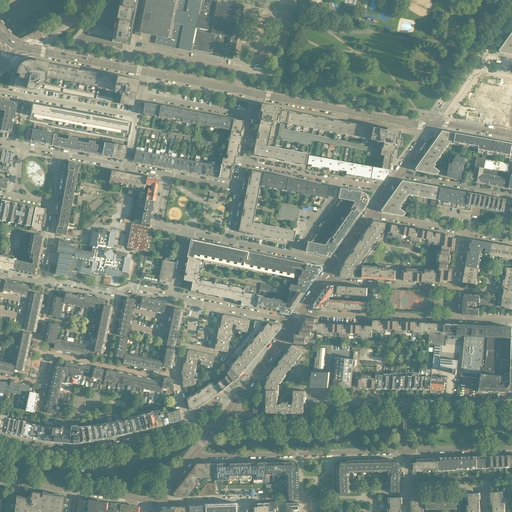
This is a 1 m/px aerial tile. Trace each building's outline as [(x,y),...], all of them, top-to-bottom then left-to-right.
[(138,0),(111,0),(76,40),(112,48),(113,47),(115,47),(115,48),(123,50),(124,44),(129,45),(138,0)] [(179,49),(179,47),(211,53),(212,47),(235,52),(244,7),(239,6),(238,7),(217,2),(218,0),(217,0),(210,0),(207,6),(202,5),(202,0),(141,0),(135,34),(140,36),(141,33),(156,36),(155,39),(154,44),(179,49)] [(511,38),(510,36),(499,51),(500,51),(500,53),(503,53),(505,51),(507,53),(508,51),(510,53),(509,54),(511,54),(511,38)] [(46,76),(49,63),(32,60),(31,60),(29,60),(28,60),(27,60),(26,60),(25,61),(24,61),(23,62),(22,62),(21,63),(21,64),(20,64),(20,65),(19,66),(19,67),(18,67),(18,68),(17,69),(17,70),(16,76),(15,76),(13,87),(27,89),(27,88),(30,89),(31,89),(32,89),(33,89),(34,89),(35,89),(36,89),(37,88),(38,88),(39,87),(40,86),(41,85),(42,84),(43,83),(44,82),(44,81),(45,80),(45,79),(46,76)] [(62,80),(65,66),(49,63),(46,76),(46,77),(62,80)] [(75,83),(78,69),(65,66),(62,80),(75,83)] [(88,85),(91,72),(78,69),(75,83),(88,85)] [(101,88),(104,74),(91,72),(88,85),(101,88)] [(115,91),(117,77),(104,74),(101,88),(115,91)] [(511,80),(482,75),(456,113),(457,117),(511,126),(511,80)] [(133,106),(137,87),(137,86),(137,85),(137,84),(137,83),(136,82),(136,81),(135,81),(134,80),(133,80),(132,80),(131,79),(117,77),(115,91),(115,89),(122,90),(119,103),(133,106)] [(94,95),(63,89),(63,92),(93,98),(94,95)] [(15,102),(0,98),(0,109),(1,110),(1,108),(5,109),(5,110),(16,104),(14,103),(15,102)] [(158,117),(161,105),(149,103),(147,115),(158,117)] [(16,104),(5,110),(6,112),(4,124),(2,124),(0,123),(0,129),(9,132),(9,131),(8,131),(9,130),(10,130),(11,129),(12,129),(12,130),(17,105),(15,105),(16,104)] [(32,105),(30,116),(33,117),(34,114),(90,124),(90,127),(96,128),(96,126),(127,131),(126,134),(129,135),(131,123),(131,122),(130,122),(34,104),(33,104),(32,105)] [(187,122),(189,111),(169,107),(167,118),(187,122)] [(285,123),(288,111),(283,110),(283,111),(281,111),(281,110),(267,107),(267,110),(264,110),(262,118),(262,120),(260,120),(259,126),(271,129),(273,120),(278,121),(280,122),(285,123)] [(197,124),(199,113),(189,111),(187,122),(197,124)] [(303,126),(306,114),(301,113),(301,114),(301,115),(294,114),(294,112),(289,111),(287,123),(303,126)] [(214,127),(216,116),(199,113),(197,124),(214,127)] [(319,130),(322,117),(317,117),(317,118),(310,117),(310,115),(306,114),(303,126),(319,130)] [(230,130),(232,119),(216,116),(214,127),(230,130)] [(336,133),(338,121),(333,120),(333,121),(326,120),(326,118),(326,119),(326,118),(322,117),(319,130),(336,133)] [(241,136),(243,126),(244,121),(232,119),(230,130),(231,130),(229,138),(241,141),(242,136),(241,136)] [(352,136),(354,124),(350,123),(349,124),(347,124),(342,123),(343,122),(338,121),(336,133),(352,136)] [(311,145),(311,140),(367,151),(367,155),(372,156),(375,140),(370,139),(368,147),(284,130),(285,123),(280,122),(277,138),(311,145)] [(368,139),(371,127),(366,126),(365,128),(358,126),(359,125),(354,124),(352,136),(368,139)] [(268,145),(270,132),(271,129),(259,126),(258,132),(259,132),(258,139),(256,139),(255,143),(267,146),(268,145)] [(392,134),(392,131),(379,129),(378,130),(377,130),(377,128),(372,127),(370,139),(375,140),(377,141),(383,142),(393,144),(395,135),(392,134)] [(50,145),(52,132),(47,131),(45,131),(44,131),(42,130),(33,129),(30,141),(50,145)] [(456,133),(443,131),(436,140),(446,146),(447,144),(448,145),(450,143),(454,144),(454,143),(456,133)] [(64,148),(65,139),(57,137),(57,134),(54,133),(51,145),(52,145),(52,144),(55,144),(54,146),(64,148)] [(472,136),(456,133),(454,143),(470,146),(472,136)] [(84,152),(86,143),(77,141),(78,138),(68,136),(68,139),(65,139),(64,148),(70,149),(70,147),(75,148),(75,150),(84,152)] [(481,138),(472,136),(470,146),(479,148),(481,138)] [(112,157),(114,145),(111,144),(112,139),(105,138),(102,155),(105,155),(112,157)] [(237,152),(238,147),(239,145),(240,145),(241,141),(229,138),(226,155),(228,155),(235,156),(238,157),(239,152),(237,152)] [(495,140),(481,138),(479,148),(479,151),(492,154),(495,140)] [(100,148),(101,146),(95,144),(95,141),(89,140),(88,143),(86,143),(84,152),(90,153),(91,151),(93,152),(93,153),(101,155),(102,148),(100,148)] [(436,140),(428,151),(438,157),(439,155),(440,156),(446,149),(444,148),(446,146),(436,140)] [(388,169),(391,155),(393,155),(395,146),(394,146),(393,145),(393,144),(383,142),(380,155),(384,156),(381,168),(388,169)] [(511,143),(504,142),(501,155),(510,157),(511,147),(511,143)] [(124,159),(127,145),(123,145),(121,151),(118,150),(119,144),(115,143),(114,145),(112,157),(124,159)] [(272,159),(274,147),(267,146),(255,143),(253,154),(268,157),(268,158),(272,159)] [(288,162),(291,150),(274,147),(272,159),(277,160),(277,159),(279,159),(284,160),(284,161),(284,162),(288,162)] [(305,166),(307,153),(291,150),(288,162),(293,163),(293,162),(300,163),(300,164),(300,165),(305,166)] [(428,151),(416,169),(416,170),(416,171),(419,171),(421,169),(424,171),(424,169),(426,171),(425,172),(448,176),(449,171),(445,169),(444,170),(442,168),(440,171),(435,167),(436,165),(435,164),(437,160),(436,159),(438,157),(428,151)] [(229,179),(232,165),(233,165),(234,165),(235,156),(228,155),(227,159),(222,158),(221,165),(220,165),(220,166),(218,177),(229,179)] [(324,169),(326,158),(309,155),(307,166),(324,169)] [(461,179),(465,158),(456,156),(455,159),(455,158),(454,164),(450,164),(449,171),(448,176),(461,179)] [(486,159),(482,158),(477,157),(473,181),(504,187),(506,178),(507,176),(508,173),(496,171),(495,173),(492,173),(492,170),(484,169),(486,159)] [(342,172),(343,162),(326,158),(324,169),(342,172)] [(0,170),(9,172),(11,161),(7,161),(6,163),(6,164),(5,164),(4,164),(2,164),(2,165),(0,165),(0,164),(0,170)] [(80,174),(81,167),(80,167),(81,164),(69,162),(66,180),(76,182),(77,179),(75,178),(76,173),(80,174)] [(351,175),(353,163),(343,162),(342,172),(346,173),(345,174),(351,175)] [(370,178),(373,167),(353,163),(351,175),(370,178)] [(384,179),(389,172),(388,170),(388,169),(381,168),(381,169),(373,167),(370,178),(382,180),(384,179)] [(125,185),(127,173),(117,171),(111,170),(109,182),(110,183),(110,181),(113,182),(113,183),(118,184),(118,183),(121,183),(121,185),(122,185),(125,185)] [(247,185),(246,189),(259,191),(260,185),(261,185),(263,173),(252,171),(249,185),(247,185)] [(146,177),(129,173),(127,173),(125,185),(125,186),(127,186),(131,187),(131,189),(144,192),(145,184),(146,177)] [(273,175),(263,173),(261,185),(271,187),(273,175)] [(283,176),(273,175),(271,187),(281,189),(283,176)] [(293,178),(283,176),(281,189),(291,191),(293,179),(293,178)] [(0,187),(4,188),(4,187),(5,187),(5,186),(7,186),(8,179),(3,177),(3,179),(0,178),(0,187)] [(159,179),(153,178),(151,186),(151,189),(157,190),(159,181),(159,179)] [(304,181),(293,179),(291,191),(302,193),(304,181)] [(76,182),(66,180),(62,198),(73,200),(73,196),(72,196),(74,185),(75,185),(76,182)] [(411,193),(413,185),(411,184),(411,182),(403,180),(395,192),(404,199),(405,197),(407,198),(408,196),(409,196),(409,193),(411,193)] [(314,183),(304,181),(302,193),(312,195),(314,183)] [(425,196),(427,185),(413,182),(413,185),(411,193),(414,194),(414,195),(422,197),(423,195),(425,196)] [(327,186),(314,183),(312,195),(325,198),(327,186)] [(439,200),(441,187),(427,185),(425,196),(428,196),(427,198),(432,199),(430,206),(418,203),(417,207),(436,211),(438,200),(439,200)] [(452,207),(455,190),(441,187),(439,200),(438,205),(452,207)] [(354,201),(360,191),(350,190),(350,191),(348,191),(348,189),(340,188),(338,198),(340,199),(354,201)] [(259,191),(246,189),(245,194),(246,194),(247,194),(246,200),(245,200),(245,199),(244,199),(244,204),(256,206),(259,191)] [(466,210),(469,192),(455,190),(452,207),(466,210)] [(333,251),(366,204),(367,201),(367,197),(364,193),(361,192),(360,191),(354,201),(340,199),(340,200),(339,201),(337,200),(331,207),(334,209),(332,211),(330,210),(324,217),(326,219),(325,221),(323,220),(317,227),(320,229),(313,237),(331,250),(333,251)] [(401,205),(404,202),(402,201),(404,199),(395,192),(382,210),(383,211),(383,212),(386,213),(387,210),(390,212),(391,211),(393,212),(392,214),(408,217),(410,215),(415,207),(416,203),(413,203),(406,212),(401,209),(403,206),(401,205)] [(62,198),(59,215),(69,217),(70,214),(68,214),(71,203),(72,203),(73,200),(62,198)] [(140,220),(136,219),(134,218),(134,222),(150,225),(155,201),(145,199),(138,198),(138,201),(144,202),(143,205),(145,206),(142,217),(141,216),(140,220)] [(0,219),(6,221),(10,201),(2,200),(0,207),(0,219)] [(31,226),(35,207),(10,201),(6,221),(31,226)] [(243,216),(241,215),(240,220),(253,223),(253,222),(256,206),(244,204),(243,209),(244,209),(243,216)] [(299,209),(280,205),(277,218),(297,222),(299,209)] [(46,209),(35,207),(31,226),(31,229),(41,231),(46,209)] [(65,231),(67,220),(69,221),(69,217),(59,215),(56,233),(75,237),(76,230),(72,229),(71,233),(65,231)] [(253,223),(240,220),(238,231),(253,233),(253,235),(257,236),(260,224),(253,222),(253,223)] [(341,276),(362,278),(363,265),(362,265),(384,233),(386,223),(374,221),(341,268),(341,276)] [(150,227),(132,224),(127,248),(148,252),(152,234),(148,233),(150,227)] [(276,227),(260,224),(257,236),(262,237),(262,235),(265,236),(269,237),(269,238),(274,239),(276,227)] [(402,236),(407,237),(408,227),(401,226),(400,228),(398,227),(398,225),(390,224),(388,233),(393,234),(392,237),(402,238),(402,236)] [(295,231),(276,227),(274,239),(278,240),(278,238),(293,241),(295,231)] [(320,229),(317,227),(307,241),(305,251),(313,253),(313,252),(316,252),(315,254),(329,256),(333,251),(331,250),(313,237),(320,229)] [(416,229),(408,227),(407,237),(411,237),(410,240),(420,242),(420,239),(424,240),(426,231),(418,229),(418,231),(416,230),(416,229)] [(54,252),(53,258),(52,262),(57,263),(55,274),(68,277),(68,271),(70,272),(77,267),(80,272),(91,274),(96,270),(97,267),(105,269),(104,273),(119,276),(120,271),(128,272),(130,258),(127,257),(127,254),(123,253),(122,255),(116,254),(116,255),(114,255),(114,254),(110,249),(109,248),(110,247),(113,248),(116,233),(105,231),(106,230),(99,229),(98,232),(93,231),(90,246),(92,246),(91,252),(76,249),(76,247),(70,246),(70,242),(64,241),(63,245),(58,244),(56,253),(54,252)] [(434,232),(426,231),(424,240),(429,241),(428,243),(437,245),(438,242),(443,243),(444,234),(436,232),(436,234),(433,234),(434,232)] [(42,246),(44,236),(32,234),(30,243),(42,246)] [(449,235),(444,234),(443,243),(442,249),(450,250),(454,251),(456,238),(448,237),(449,235)] [(493,243),(472,239),(471,239),(471,240),(469,247),(481,249),(482,250),(483,248),(486,249),(485,252),(488,253),(488,254),(491,255),(493,243)] [(191,240),(190,246),(242,256),(241,261),(241,262),(241,261),(243,261),(243,262),(245,263),(246,257),(290,266),(289,272),(294,273),(294,271),(295,269),(299,270),(304,271),(305,264),(191,240)] [(42,246),(30,243),(28,252),(30,253),(40,255),(42,246)] [(500,244),(493,243),(491,255),(497,257),(498,256),(500,256),(499,257),(506,258),(508,246),(502,245),(499,245),(500,244)] [(438,267),(440,267),(448,268),(450,250),(442,249),(440,249),(440,253),(437,253),(436,262),(439,263),(438,267)] [(0,266),(2,267),(1,268),(2,268),(6,269),(7,269),(7,268),(11,269),(14,269),(16,258),(14,258),(14,256),(11,255),(9,255),(8,255),(9,250),(6,250),(5,254),(2,253),(1,256),(0,255),(0,266)] [(468,252),(466,266),(477,268),(480,254),(468,252)] [(40,255),(30,253),(29,256),(30,257),(30,259),(33,259),(32,263),(38,265),(40,255)] [(201,259),(188,256),(185,272),(197,274),(197,275),(201,275),(204,259),(201,259)] [(14,271),(22,273),(25,262),(16,260),(17,258),(16,258),(14,269),(14,271)] [(171,283),(175,262),(162,260),(158,276),(142,273),(141,279),(165,284),(165,282),(171,283)] [(38,265),(32,263),(25,262),(22,273),(34,275),(36,274),(38,265)] [(378,263),(377,266),(377,279),(386,279),(387,269),(387,265),(382,264),(378,263)] [(320,269),(319,267),(310,265),(309,272),(317,273),(320,269)] [(377,279),(377,266),(364,266),(364,265),(363,265),(362,278),(377,279)] [(478,269),(477,268),(466,266),(464,273),(465,273),(465,275),(464,275),(463,282),(475,284),(476,277),(476,275),(477,275),(478,269)] [(448,268),(440,267),(439,273),(439,282),(443,282),(443,280),(451,281),(452,268),(448,268)] [(511,268),(507,267),(506,274),(507,274),(506,276),(503,276),(501,282),(511,284),(511,268)] [(402,280),(420,281),(421,272),(416,271),(417,269),(407,268),(407,271),(402,271),(402,280)] [(317,273),(309,272),(304,271),(299,270),(295,269),(294,271),(294,273),(294,274),(301,276),(314,278),(317,273)] [(396,269),(387,269),(386,279),(395,280),(396,269)] [(425,272),(421,272),(420,281),(439,282),(439,273),(434,272),(435,270),(425,269),(425,272)] [(197,274),(185,272),(183,280),(190,281),(189,283),(190,283),(190,284),(192,284),(190,290),(198,292),(200,279),(197,279),(197,278),(197,275),(197,274)] [(314,278),(301,276),(294,274),(293,279),(298,280),(310,283),(314,278)] [(202,280),(200,279),(198,292),(212,295),(214,282),(214,284),(211,283),(211,282),(207,281),(203,280),(203,281),(201,281),(202,280)] [(215,279),(214,282),(212,295),(227,298),(230,282),(215,279)] [(241,300),(244,287),(240,286),(240,288),(232,286),(232,287),(231,287),(231,286),(230,285),(231,282),(230,282),(227,298),(241,300)] [(511,284),(501,282),(500,289),(504,289),(504,293),(503,293),(502,306),(511,307),(511,284)] [(261,283),(259,290),(270,292),(272,286),(261,283)] [(307,287),(297,285),(290,284),(289,290),(303,293),(307,287)] [(352,295),(352,287),(338,286),(337,294),(352,295)] [(256,307),(258,295),(256,294),(256,296),(253,295),(253,294),(246,293),(245,293),(245,294),(244,293),(244,292),(245,287),(244,287),(241,300),(241,304),(256,307)] [(368,288),(357,287),(356,295),(367,296),(368,288)] [(290,313),(293,308),(285,306),(286,303),(284,302),(281,302),(281,298),(283,289),(278,288),(276,300),(274,311),(288,313),(289,314),(290,313)] [(325,290),(319,299),(323,301),(327,301),(329,301),(329,299),(330,296),(333,297),(333,294),(333,293),(329,292),(325,290)] [(65,294),(64,298),(63,303),(71,305),(70,309),(72,310),(75,295),(73,295),(72,296),(72,295),(72,293),(69,292),(68,295),(65,294)] [(274,311),(276,300),(267,298),(263,297),(264,293),(259,292),(258,295),(256,307),(274,311)] [(77,295),(75,295),(72,310),(73,310),(74,306),(80,307),(79,312),(81,312),(82,309),(84,298),(84,297),(82,296),(82,298),(81,297),(82,295),(78,294),(78,297),(77,297),(77,295)] [(480,295),(469,294),(469,302),(479,302),(480,297),(480,295)] [(52,303),(52,306),(62,308),(63,303),(64,298),(54,296),(53,299),(52,299),(51,303),(52,303)] [(495,298),(480,297),(479,302),(479,305),(495,306),(495,298)] [(287,301),(287,299),(284,299),(284,302),(286,303),(285,306),(293,308),(296,303),(287,301)] [(315,306),(316,307),(327,308),(327,301),(323,301),(319,299),(315,305),(315,306)] [(346,309),(347,301),(329,299),(329,301),(327,301),(327,308),(346,309)] [(366,310),(366,302),(347,301),(346,309),(366,310)] [(113,306),(103,304),(102,304),(101,309),(100,314),(111,316),(112,313),(113,313),(114,310),(112,310),(113,306)] [(62,308),(52,306),(51,309),(50,309),(49,312),(50,312),(50,315),(51,316),(56,317),(55,319),(60,320),(62,308)] [(171,307),(169,316),(181,319),(182,316),(181,316),(183,316),(184,313),(182,312),(182,311),(183,312),(184,309),(171,307)] [(111,316),(100,314),(99,321),(94,320),(94,322),(109,325),(109,322),(111,323),(112,319),(110,319),(111,316)] [(218,328),(217,333),(229,335),(232,324),(236,325),(237,317),(223,315),(222,316),(220,328),(218,328)] [(181,321),(181,319),(169,316),(167,325),(172,327),(179,328),(180,326),(179,326),(179,325),(181,326),(182,322),(180,322),(180,321),(181,321)] [(237,317),(236,325),(235,328),(247,331),(249,320),(237,317)] [(292,338),(292,343),(315,345),(315,340),(315,339),(311,339),(311,331),(317,331),(318,323),(318,319),(313,318),(306,318),(306,323),(306,325),(304,325),(301,325),(300,330),(299,330),(298,330),(297,334),(295,334),(295,338),(293,338),(292,338)] [(367,326),(367,338),(367,337),(367,335),(372,335),(372,331),(372,329),(377,330),(377,331),(377,332),(380,332),(381,332),(386,333),(386,332),(386,330),(391,330),(391,321),(383,320),(383,322),(381,322),(381,320),(373,320),(372,326),(367,326)] [(54,323),(49,322),(48,322),(48,325),(46,325),(46,328),(47,329),(46,332),(57,334),(59,322),(55,321),(54,323)] [(258,352),(279,328),(279,326),(255,321),(253,328),(254,329),(244,341),(258,352)] [(391,321),(391,330),(395,331),(395,332),(395,333),(400,333),(401,333),(404,334),(404,333),(404,331),(409,331),(409,322),(401,321),(401,323),(399,323),(399,321),(391,321)] [(109,325),(94,322),(93,324),(98,325),(97,331),(92,330),(92,331),(107,335),(108,332),(109,332),(110,329),(108,328),(109,325)] [(409,322),(409,331),(413,331),(413,333),(413,334),(416,334),(417,334),(422,335),(422,334),(422,332),(427,332),(427,323),(419,322),(419,324),(417,324),(417,322),(410,322),(410,323),(409,322)] [(317,331),(317,333),(322,333),(322,335),(331,336),(331,335),(331,333),(336,334),(336,325),(336,324),(328,324),(328,325),(326,325),(326,323),(318,323),(317,331)] [(427,334),(429,334),(444,335),(445,323),(439,323),(439,324),(437,324),(436,325),(436,326),(433,326),(433,323),(427,323),(427,332),(427,334)] [(445,323),(444,335),(446,335),(458,336),(458,324),(449,324),(447,324),(445,323)] [(336,325),(336,334),(340,334),(340,336),(349,337),(349,336),(349,334),(353,334),(354,325),(346,325),(346,326),(344,326),(344,324),(337,324),(336,324),(336,325)] [(458,324),(458,336),(464,337),(464,341),(463,351),(461,376),(466,377),(472,377),(480,378),(484,337),(511,338),(511,334),(511,332),(511,327),(499,327),(461,324),(458,324)] [(179,328),(172,327),(167,325),(165,335),(177,337),(178,335),(177,335),(177,334),(179,335),(180,331),(178,331),(178,330),(179,330),(179,328)] [(354,325),(353,334),(358,335),(358,336),(358,337),(361,337),(362,338),(364,338),(367,338),(367,326),(365,325),(365,327),(362,327),(362,325),(354,325)] [(15,338),(15,340),(30,343),(31,340),(32,340),(33,337),(32,337),(32,333),(31,333),(17,330),(17,332),(21,333),(20,339),(15,338)] [(107,335),(92,331),(91,333),(96,334),(94,342),(105,344),(106,341),(107,341),(108,338),(106,338),(107,335)] [(44,341),(54,343),(55,343),(56,338),(57,334),(46,332),(46,335),(44,334),(44,338),(45,338),(44,341)] [(229,335),(217,333),(216,338),(217,339),(216,344),(215,344),(214,349),(226,352),(229,335)] [(428,343),(428,344),(434,345),(433,367),(432,367),(453,369),(453,374),(456,374),(458,360),(440,359),(442,345),(445,346),(446,335),(444,335),(429,334),(428,343)] [(177,344),(178,341),(176,340),(177,340),(177,337),(165,335),(163,345),(174,347),(175,344),(177,344)] [(132,340),(119,337),(117,337),(117,340),(115,340),(115,343),(116,343),(115,346),(126,348),(127,341),(132,342),(132,340)] [(480,378),(479,392),(480,392),(480,391),(507,392),(510,392),(511,338),(484,337),(480,378)] [(30,343),(15,340),(15,342),(19,343),(18,348),(13,347),(13,349),(28,352),(29,349),(30,350),(31,346),(30,346),(30,343)] [(258,352),(244,341),(225,363),(229,367),(237,377),(258,352)] [(105,344),(94,342),(93,346),(92,351),(93,352),(103,354),(104,351),(105,351),(106,347),(104,347),(105,344)] [(292,345),(283,359),(292,365),(295,368),(305,354),(305,346),(292,345)] [(328,387),(332,345),(320,345),(316,345),(315,357),(314,357),(312,377),(307,377),(306,385),(311,385),(311,387),(328,387)] [(113,356),(124,358),(125,353),(126,348),(115,346),(115,349),(113,349),(113,353),(114,353),(113,356)] [(165,349),(163,357),(174,359),(175,356),(176,356),(177,353),(175,352),(176,349),(175,349),(161,346),(161,348),(165,349)] [(28,352),(13,349),(13,351),(17,352),(16,360),(26,362),(27,359),(28,359),(29,356),(28,355),(28,352)] [(125,353),(124,358),(123,363),(126,363),(125,366),(129,366),(129,364),(130,364),(130,365),(132,366),(135,351),(133,350),(133,355),(125,353)] [(183,363),(182,368),(194,371),(197,359),(201,360),(202,353),(189,350),(187,351),(184,363),(183,363)] [(137,351),(135,351),(132,366),(134,366),(135,365),(135,368),(138,368),(139,366),(139,367),(141,368),(145,353),(143,352),(142,357),(136,356),(137,351)] [(335,381),(334,387),(340,387),(345,387),(351,387),(353,367),(357,368),(359,351),(358,351),(354,351),(352,351),(348,351),(347,357),(353,358),(353,359),(337,358),(335,358),(334,366),(336,366),(335,380),(333,379),(333,381),(335,381)] [(146,353),(145,353),(141,368),(144,368),(144,367),(145,367),(144,370),(148,370),(148,368),(149,368),(149,369),(151,370),(154,355),(152,354),(151,359),(145,358),(146,353)] [(202,353),(201,360),(200,364),(212,366),(214,355),(202,353)] [(156,355),(154,355),(151,370),(153,370),(154,369),(154,372),(157,372),(157,370),(158,370),(158,371),(160,372),(162,366),(163,361),(162,361),(155,360),(156,355)] [(174,359),(163,357),(162,361),(163,361),(162,366),(172,368),(173,365),(174,366),(175,362),(173,362),(174,359)] [(8,358),(6,358),(3,373),(6,373),(6,375),(9,375),(9,374),(13,375),(14,369),(15,364),(7,363),(8,358)] [(276,367),(269,376),(270,377),(271,376),(280,383),(283,378),(282,378),(283,376),(284,377),(292,365),(283,359),(282,358),(279,363),(280,363),(278,366),(277,365),(278,366),(277,368),(276,367)] [(26,362),(16,360),(15,364),(14,369),(24,371),(25,368),(26,369),(27,365),(26,365),(26,362)] [(53,371),(52,374),(63,376),(64,372),(68,373),(70,362),(69,362),(69,363),(65,362),(65,367),(54,365),(53,368),(52,368),(51,371),(53,371)] [(237,377),(229,367),(226,366),(225,372),(227,375),(232,381),(237,377)] [(97,367),(97,368),(94,367),(94,368),(91,382),(93,383),(94,378),(99,380),(99,384),(100,384),(102,378),(103,378),(105,372),(103,372),(104,369),(101,369),(101,367),(97,367)] [(194,371),(182,368),(181,374),(182,374),(182,376),(183,381),(182,381),(183,386),(184,386),(187,386),(195,384),(194,382),(193,376),(194,371)] [(424,389),(426,377),(426,374),(422,373),(423,369),(419,368),(419,373),(419,377),(418,389),(424,389)] [(106,370),(106,371),(106,372),(105,372),(103,378),(104,378),(103,385),(105,385),(106,381),(112,382),(111,387),(113,387),(115,373),(116,372),(113,371),(113,370),(110,369),(109,370),(106,370)] [(376,379),(376,388),(383,388),(384,375),(384,373),(379,373),(377,373),(377,375),(376,379)] [(403,389),(404,376),(404,373),(398,373),(397,374),(397,376),(396,389),(403,389)] [(61,384),(63,376),(52,374),(51,377),(50,377),(49,380),(51,381),(50,383),(65,387),(66,385),(61,384)] [(396,389),(397,376),(397,374),(391,374),(390,376),(389,388),(396,389)] [(232,381),(227,375),(220,381),(226,387),(232,381)] [(371,376),(366,375),(362,375),(362,377),(357,377),(356,387),(376,388),(376,379),(371,378),(371,376)] [(269,379),(268,378),(268,379),(269,379),(267,382),(267,385),(266,385),(265,396),(267,396),(278,396),(278,390),(277,390),(277,388),(278,388),(278,385),(280,383),(271,376),(270,377),(269,379)] [(440,377),(431,377),(430,390),(436,390),(439,390),(439,391),(442,391),(443,390),(444,390),(445,384),(446,384),(446,379),(445,379),(445,377),(440,376),(440,377)] [(163,378),(163,381),(163,382),(160,393),(161,393),(162,393),(163,388),(173,390),(174,386),(172,385),(173,380),(170,380),(171,377),(167,377),(167,379),(163,378)] [(226,387),(220,381),(219,379),(218,379),(217,382),(214,381),(211,382),(214,386),(219,392),(226,387)] [(214,386),(211,382),(200,390),(200,391),(199,392),(205,402),(210,399),(209,398),(211,396),(212,397),(211,396),(213,395),(214,396),(219,392),(214,386)] [(59,394),(60,388),(66,389),(67,387),(65,387),(50,383),(49,387),(48,386),(47,390),(49,390),(48,393),(49,393),(63,396),(64,395),(59,394)] [(28,391),(27,396),(26,401),(37,403),(37,400),(39,400),(39,397),(38,396),(39,393),(28,391)] [(288,402),(285,402),(285,412),(285,413),(288,413),(288,412),(293,412),(293,413),(302,413),(303,412),(304,402),(302,402),(303,399),(304,400),(304,397),(305,397),(305,391),(293,391),(293,402),(293,404),(288,404),(288,402)] [(189,398),(187,398),(189,409),(194,408),(194,407),(196,407),(198,406),(198,407),(199,406),(198,405),(200,404),(201,405),(205,402),(199,392),(198,392),(192,396),(189,397),(189,398)] [(63,396),(49,393),(48,393),(47,396),(46,396),(45,399),(47,399),(46,402),(47,402),(47,403),(61,406),(62,404),(57,403),(58,397),(63,398),(63,396)] [(278,396),(267,396),(267,399),(268,399),(268,401),(267,401),(266,404),(277,404),(277,402),(278,402),(278,396)] [(37,409),(37,406),(36,406),(37,403),(26,401),(25,408),(20,407),(20,406),(18,405),(18,408),(20,408),(20,409),(35,412),(36,409),(37,409)] [(282,404),(277,404),(266,404),(266,411),(267,413),(277,413),(277,412),(282,412),(282,413),(282,412),(285,412),(285,402),(282,402),(282,404)] [(166,412),(165,407),(162,407),(162,409),(159,410),(162,424),(169,423),(166,412)] [(156,426),(152,412),(152,410),(149,411),(149,410),(146,411),(146,413),(149,428),(156,426)] [(162,424),(159,410),(152,412),(156,426),(162,424)] [(180,410),(174,411),(172,411),(175,421),(180,420),(181,418),(180,410)] [(169,411),(166,412),(169,423),(175,421),(172,411),(169,412),(169,411)] [(149,428),(146,413),(139,415),(143,429),(149,428)] [(143,429),(139,415),(133,417),(137,431),(143,429)] [(80,442),(78,427),(77,425),(71,425),(70,428),(65,428),(65,427),(64,427),(64,425),(60,425),(60,427),(56,427),(57,420),(58,420),(58,418),(54,417),(53,417),(46,416),(45,425),(45,427),(44,440),(73,443),(74,441),(76,441),(76,442),(80,442)] [(8,433),(11,418),(7,417),(3,432),(8,433)] [(137,431),(133,417),(127,418),(131,433),(137,431)] [(131,433),(127,418),(121,420),(124,434),(131,433)] [(124,434),(121,420),(114,421),(118,436),(124,434)] [(30,438),(32,425),(31,424),(32,421),(28,421),(28,424),(25,423),(23,436),(30,438)] [(118,436),(114,421),(111,422),(108,422),(112,437),(118,436)] [(112,437),(108,422),(106,423),(102,424),(105,438),(112,437)] [(45,427),(45,425),(41,424),(41,426),(38,426),(37,439),(44,440),(45,427)] [(105,438),(102,424),(99,424),(96,425),(99,439),(105,438)] [(38,426),(32,425),(30,438),(37,439),(38,426)] [(90,425),(84,426),(86,441),(92,440),(90,427),(90,425)] [(94,427),(90,427),(92,440),(99,439),(96,425),(94,425),(94,427)] [(417,459),(417,460),(417,462),(412,462),(412,481),(416,480),(416,470),(426,470),(426,460),(425,460),(425,459),(424,459),(424,457),(421,457),(421,459),(417,459)] [(438,458),(434,458),(434,457),(432,457),(432,458),(428,458),(428,460),(426,460),(426,470),(433,470),(433,472),(438,472),(438,471),(438,458)] [(438,458),(438,471),(448,470),(448,457),(438,458)] [(457,457),(448,457),(448,470),(453,470),(453,472),(457,472),(457,471),(457,457)] [(471,457),(457,457),(457,471),(465,471),(465,469),(471,469),(471,457)] [(382,459),(378,460),(378,461),(375,461),(376,471),(388,471),(388,461),(388,459),(384,459),(384,458),(382,458),(382,459)] [(347,460),(347,462),(347,472),(356,472),(355,460),(354,460),(354,459),(351,459),(351,460),(347,460)] [(373,460),(369,460),(369,459),(366,459),(366,460),(364,460),(364,471),(376,471),(375,461),(373,461),(373,460)] [(358,461),(358,460),(355,460),(356,472),(364,471),(364,460),(362,460),(362,461),(358,461)] [(396,460),(389,460),(388,461),(388,471),(390,471),(391,476),(400,476),(400,472),(401,472),(401,469),(400,469),(400,465),(396,465),(396,460)] [(281,462),(272,462),(272,461),(269,461),(269,462),(265,462),(265,473),(265,474),(266,476),(266,482),(269,482),(269,474),(281,474),(281,471),(281,462)] [(291,462),(287,462),(287,461),(284,461),(284,462),(281,462),(281,471),(286,471),(286,473),(296,473),(296,465),(291,466),(291,462)] [(240,476),(239,463),(228,463),(228,462),(225,462),(225,463),(214,464),(214,474),(214,475),(214,477),(240,476)] [(265,473),(265,462),(253,463),(253,462),(250,462),(250,463),(239,463),(240,476),(266,476),(265,474),(265,473)] [(340,462),(340,464),(340,467),(336,467),(336,471),(335,471),(335,474),(336,474),(336,477),(345,477),(345,472),(347,472),(347,462),(340,462)] [(214,463),(197,463),(190,471),(198,477),(211,477),(211,475),(214,475),(214,474),(214,464),(214,463)] [(190,471),(183,480),(193,488),(199,481),(196,479),(198,477),(190,471)] [(296,473),(286,473),(286,486),(298,486),(298,479),(299,479),(299,477),(298,477),(298,473),(296,473)] [(400,476),(391,476),(388,476),(389,492),(400,491),(400,487),(401,487),(401,485),(400,485),(400,481),(399,481),(399,476),(400,476)] [(345,477),(336,477),(336,486),(335,486),(335,489),(336,489),(337,493),(360,492),(360,489),(348,489),(348,477),(345,477)] [(183,480),(172,494),(174,495),(174,497),(187,496),(193,488),(183,480)] [(198,495),(198,496),(215,495),(214,483),(207,483),(198,495)] [(298,486),(286,486),(287,499),(298,499),(298,495),(299,495),(299,492),(298,492),(298,486)] [(138,511),(139,506),(131,505),(126,505),(110,502),(110,506),(106,505),(107,502),(99,501),(97,500),(89,499),(89,500),(90,500),(89,503),(88,503),(89,503),(89,507),(88,507),(87,510),(88,511),(61,511),(64,496),(64,495),(61,495),(53,494),(47,493),(43,492),(42,492),(42,493),(42,496),(40,496),(40,493),(31,491),(31,494),(31,495),(30,497),(29,498),(27,497),(26,497),(20,496),(17,496),(15,504),(14,511),(138,511)] [(501,491),(490,492),(491,504),(492,504),(493,509),(504,508),(503,503),(502,503),(501,491)] [(479,493),(468,494),(468,499),(467,499),(468,510),(479,510),(478,505),(480,505),(479,493)] [(432,496),(426,496),(427,507),(456,507),(456,497),(448,497),(448,495),(440,496),(440,497),(432,497),(432,496)] [(400,497),(389,497),(389,503),(388,503),(388,511),(399,511),(399,509),(400,509),(400,506),(400,503),(400,497)] [(422,497),(419,497),(412,497),(412,503),(412,506),(412,509),(413,509),(412,511),(423,511),(424,508),(423,508),(422,497)] [(252,507),(251,511),(262,511),(268,511),(267,502),(263,503),(263,501),(261,502),(261,503),(257,503),(257,507),(252,507)] [(278,502),(267,502),(268,511),(273,511),(298,511),(298,502),(278,503),(278,502)]
